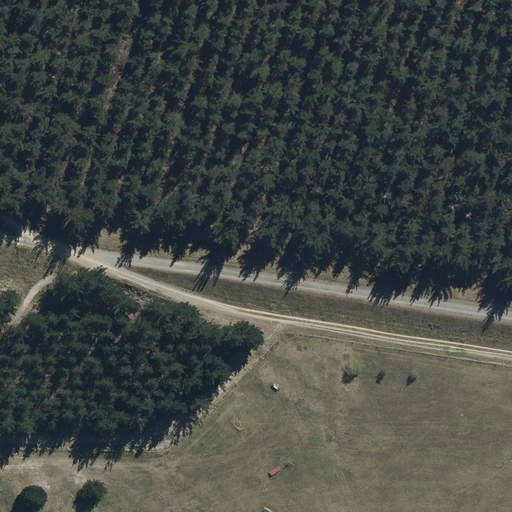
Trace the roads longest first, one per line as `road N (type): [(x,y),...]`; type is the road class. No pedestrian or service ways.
road 1 (track): [(0,434),(167,437),(275,325),(511,360)]
road 2 (track): [(35,241),(511,315)]
road 3 (track): [(275,325),(69,251)]
